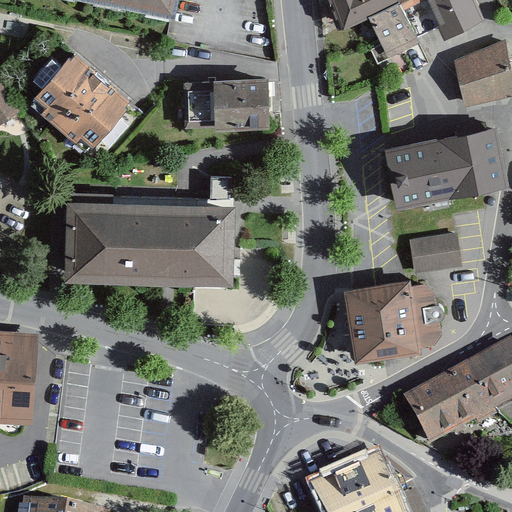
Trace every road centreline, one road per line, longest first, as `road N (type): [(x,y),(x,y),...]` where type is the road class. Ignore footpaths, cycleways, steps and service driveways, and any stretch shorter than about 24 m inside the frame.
road 1 (residential): [(298,0),(319,274),(303,323),(252,382)]
road 2 (unclassified): [(0,305),(201,357),(252,382)]
road 3 (residential): [(336,417),(487,335)]
road 4 (residential): [(487,335),(511,201)]
